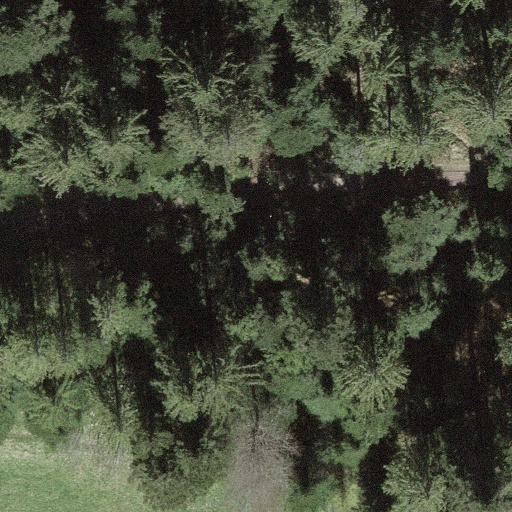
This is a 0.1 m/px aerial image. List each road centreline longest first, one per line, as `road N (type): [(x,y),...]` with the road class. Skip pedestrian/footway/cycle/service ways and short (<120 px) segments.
road 1 (track): [(511,89),(0,234)]
road 2 (track): [(0,421),(202,445),(296,472),(373,511)]
